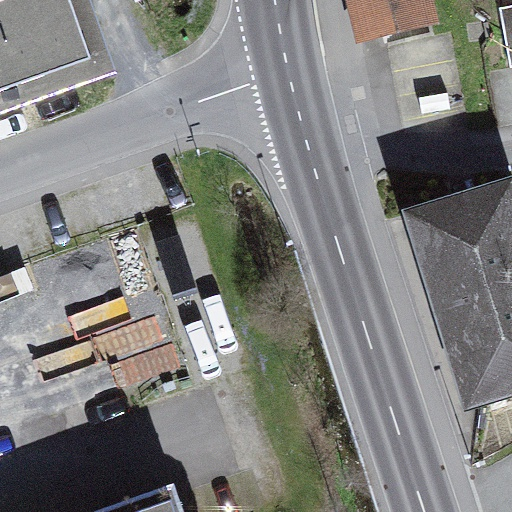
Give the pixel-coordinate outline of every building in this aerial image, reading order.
[(82,0),(0,0),(0,118),(110,79),(82,0)] [(428,0),(341,0),(352,46),(434,28),(428,0)] [(511,10),(500,12),(508,71),(511,70),(511,10)] [(511,186),(424,208),(475,408),(511,398),(511,186)] [(191,385),(246,368),(223,292),(168,309),(191,385)] [(40,511),(187,511),(172,467),(40,511)]
